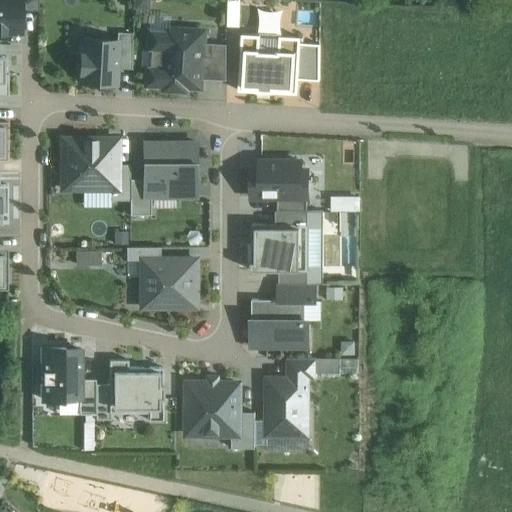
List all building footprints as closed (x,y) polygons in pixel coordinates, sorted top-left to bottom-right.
[(21,0),(0,0),(0,31),(6,32),(6,31),(21,31),(21,0)] [(231,0),(230,24),(240,24),(241,10),(234,9),(235,0),(231,0)] [(203,90),(206,30),(150,27),(148,49),(169,50),(168,68),(148,67),(147,87),(203,90)] [(79,83),(116,84),(118,38),(81,37),(79,83)] [(244,47),(241,89),(296,93),(299,52),(244,47)] [(9,122),(0,121),(0,160),(9,160),(9,122)] [(119,138),(63,138),(63,189),(119,189),(119,138)] [(199,143),(145,143),(145,196),(199,196),(199,143)] [(250,171),(250,199),(278,200),(278,210),(307,211),(307,200),(310,200),(311,184),(304,184),(304,161),(261,160),(261,172),(250,171)] [(9,185),(0,184),(0,223),(2,224),(2,213),(8,213),(9,185)] [(333,208),(362,209),(362,195),(333,194),(333,208)] [(324,211),(307,211),(278,210),(276,210),(276,224),(252,224),(251,269),(280,270),(280,284),(318,284),(323,284),(324,211)] [(101,261),(100,249),(78,250),(79,262),(101,261)] [(198,260),(170,259),(142,259),(142,307),(182,306),(182,305),(198,305),(198,260)] [(253,301),(252,345),(310,345),(311,302),(317,302),(318,284),(280,284),(278,284),(278,301),(253,301)] [(80,349),(65,349),(65,347),(44,347),(44,399),(66,399),(66,397),(81,397),(80,349)] [(163,419),(164,367),(129,367),(129,359),(110,359),(110,412),(149,412),(148,419),(163,419)] [(308,378),(268,378),(268,434),(308,434),(308,378)] [(240,383),(205,383),(205,380),(188,380),(188,433),(240,433),(240,383)]
